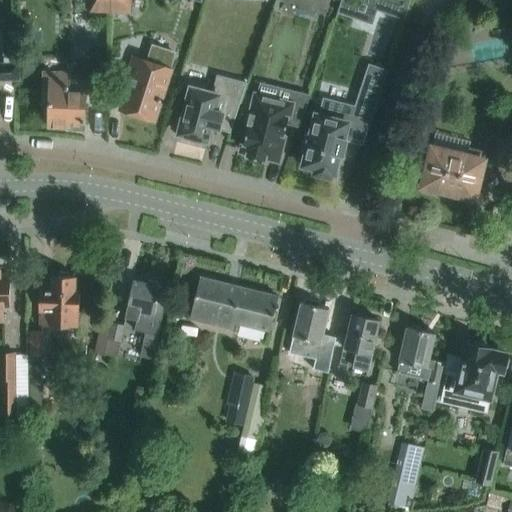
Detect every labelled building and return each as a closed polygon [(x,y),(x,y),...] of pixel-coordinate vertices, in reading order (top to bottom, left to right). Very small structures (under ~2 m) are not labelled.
[(130,13),(130,0),(90,0),(90,12),(130,13)] [(197,0),(191,22),(203,25),(208,0),(197,0)] [(352,0),(340,0),(337,11),(347,14),(352,0)] [(403,17),(408,0),(376,0),(375,7),(403,17)] [(147,61),(133,57),(128,74),(132,75),(120,110),(154,121),(160,102),(161,102),(162,98),(161,98),(171,69),(169,68),(174,53),(153,46),(147,61)] [(0,78),(19,79),(18,57),(4,58),(4,64),(0,63),(0,78)] [(306,151),(303,165),(315,168),(314,173),(330,177),(331,172),(334,173),(340,154),(342,154),(346,138),(343,137),(347,123),(351,124),(354,115),(368,120),(384,70),(370,65),(355,107),(324,99),(319,115),(315,114),(310,134),(306,133),(302,150),(306,151)] [(49,119),(49,126),(69,127),(69,130),(84,131),(86,93),(94,93),(95,80),(70,79),(70,72),(44,72),(43,91),(51,91),(50,108),(46,108),(45,119),(49,119)] [(181,139),(202,145),(203,140),(207,141),(211,125),(216,127),(216,128),(230,132),(246,82),(217,75),(212,93),(190,87),(184,111),(179,114),(177,122),(180,127),(178,134),(182,135),(181,139)] [(299,126),(309,95),(293,90),(290,103),(256,95),(248,125),(244,124),(240,143),(243,144),(242,150),(247,152),(246,156),(265,160),(266,156),(277,159),(287,123),(299,126)] [(511,167),(511,134),(509,134),(508,139),(497,137),(491,163),(511,167)] [(473,198),(485,151),(469,147),(467,155),(432,147),(422,186),(425,187),(425,189),(427,192),(434,194),(437,191),(438,189),(458,194),(457,197),(459,200),(466,202),(469,200),(470,197),(473,198)] [(79,311),(80,291),(75,291),(75,277),(71,276),(69,272),(59,271),(56,276),(52,276),(51,291),(40,290),(39,310),(41,310),(40,324),(77,326),(77,311),(79,311)] [(9,307),(9,274),(0,274),(0,320),(1,321),(1,307),(9,307)] [(216,325),(226,284),(199,278),(189,319),(216,325)] [(129,300),(125,316),(137,319),(135,330),(146,332),(141,355),(154,358),(159,335),(166,303),(157,301),(159,289),(160,286),(157,286),(158,282),(148,280),(147,283),(133,281),(131,289),(129,300)] [(270,331),(278,296),(226,284),(216,325),(235,329),(236,323),(270,331)] [(316,361),(328,308),(301,302),(293,335),(306,338),(302,358),(316,361)] [(367,375),(379,320),(365,316),(366,314),(357,312),(357,314),(352,313),(339,368),(367,375)] [(97,336),(94,352),(117,356),(123,324),(111,321),(101,319),(97,336)] [(399,360),(396,371),(427,379),(427,381),(439,384),(444,363),(428,359),(434,332),(406,326),(399,360)] [(43,355),(43,330),(30,330),(31,419),(41,419),(40,355),(43,355)] [(86,369),(90,343),(82,342),(78,369),(86,369)] [(466,343),(459,373),(448,370),(441,402),(487,412),(497,370),(502,371),(503,367),(506,366),(508,358),(505,357),(506,352),(486,347),(483,344),(474,342),(471,344),(466,343)] [(16,401),(16,351),(0,351),(0,380),(0,401),(16,401)] [(322,394),(328,372),(315,369),(309,391),(311,391),(308,401),(319,404),(322,394)] [(229,405),(225,421),(243,425),(254,376),(233,371),(226,405),(229,405)] [(372,408),(377,386),(363,383),(358,404),(356,413),(370,416),(372,408)] [(185,396),(168,396),(168,402),(185,405),(185,396)] [(153,427),(157,409),(148,406),(144,425),(153,427)] [(259,439),(265,415),(247,411),(241,436),(259,439)] [(511,423),(502,464),(509,466),(510,463),(511,463),(511,423)] [(416,483),(424,448),(401,443),(388,501),(410,506),(413,494),(416,483)] [(490,484),(498,452),(482,448),(475,480),(490,484)] [(248,488),(252,471),(232,467),(228,483),(248,488)] [(437,499),(440,487),(429,485),(426,496),(437,499)] [(490,493),(486,505),(506,511),(507,511),(511,501),(490,493)]
